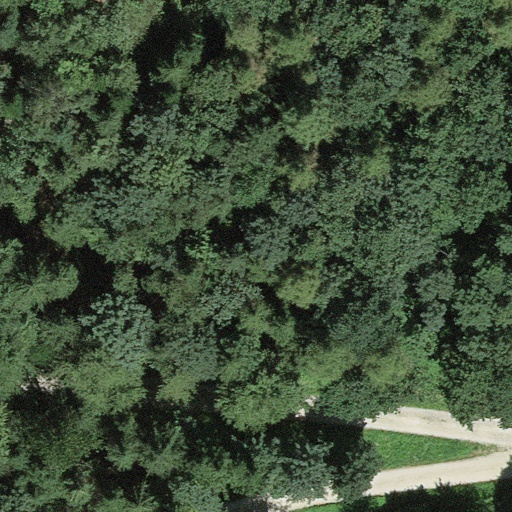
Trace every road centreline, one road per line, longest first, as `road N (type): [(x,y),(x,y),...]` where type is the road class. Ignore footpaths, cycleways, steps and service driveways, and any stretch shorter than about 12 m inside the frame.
road 1 (track): [(0,371),(511,433)]
road 2 (track): [(228,511),(259,499),(511,462)]
